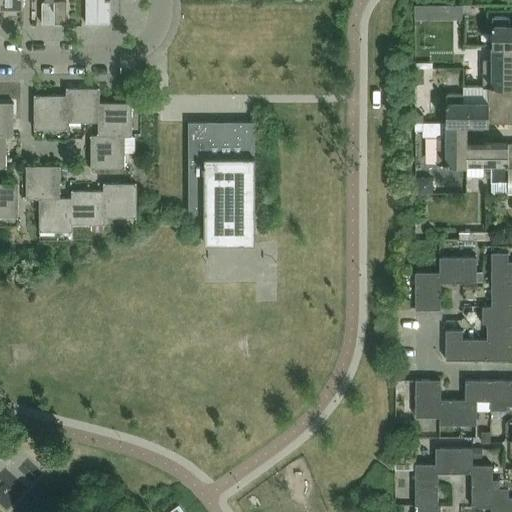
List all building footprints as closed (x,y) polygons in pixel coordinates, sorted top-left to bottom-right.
[(53,0),(44,0),(44,1),(41,1),(41,23),(53,23),(53,1),(53,0)] [(97,23),(97,0),(85,0),(85,23),(97,23)] [(97,0),(97,23),(110,23),(110,1),(105,1),(104,0),(97,0)] [(66,1),(53,1),(53,23),(66,23),(66,1)] [(462,12),(462,4),(434,4),(434,15),(462,15),(462,12)] [(471,12),(471,4),(462,4),(462,12),(471,12)] [(511,45),(511,25),(509,25),(509,16),(491,16),(492,46),(511,46),(511,45)] [(511,87),(511,62),(511,46),(492,46),(492,59),(483,59),(483,87),(488,87),(511,87)] [(423,69),(414,69),(415,84),(423,84),(423,69)] [(98,102),(99,102),(99,87),(65,87),(65,94),(66,94),(66,122),(67,122),(97,122),(98,122),(98,102)] [(511,99),(511,87),(488,87),(488,99),(511,99)] [(488,123),(488,111),(488,102),(463,102),(463,93),(446,93),(446,123),(467,123),(488,123)] [(66,94),(65,94),(33,95),(33,128),(67,129),(67,122),(66,122),(66,94)] [(511,111),(511,99),(488,99),(488,102),(488,111),(511,111)] [(13,136),(13,102),(0,101),(0,134),(6,135),(6,136),(13,136)] [(131,136),(131,103),(131,102),(99,102),(98,102),(98,122),(97,122),(97,134),(97,135),(124,135),(124,136),(131,136)] [(511,123),(511,111),(488,111),(488,123),(511,123)] [(423,114),(414,115),(414,123),(423,123),(423,114)] [(254,121),(188,121),(188,214),(204,214),(204,243),(255,243),(254,121)] [(468,143),(467,123),(446,123),(446,136),(435,136),(435,164),(468,164),(468,143)] [(124,168),(124,136),(124,135),(97,135),(97,134),(90,134),(90,168),(124,168)] [(507,168),(508,143),(468,143),(468,164),(489,164),(489,193),(507,193),(507,168)] [(60,165),(25,165),(25,198),(39,198),(59,198),(59,197),(60,165)] [(429,165),(415,165),(415,193),(429,193),(429,165)] [(18,182),(17,182),(0,182),(0,216),(18,216),(18,182)] [(136,217),(136,183),(103,182),(102,190),(103,190),(103,217),(104,217),(136,217)] [(103,190),(102,190),(71,190),(71,197),(71,224),(72,224),(104,224),(104,217),(103,217),(103,190)] [(71,197),(59,197),(59,198),(39,198),(39,231),(72,231),(72,224),(71,224),(71,197)] [(486,232),(460,232),(460,240),(486,240),(486,232)] [(494,232),(486,232),(486,240),(494,240),(494,232)] [(511,281),(511,260),(507,261),(508,252),(491,252),(491,282),(511,282),(511,281)] [(476,257),(439,257),(439,272),(439,282),(440,282),(476,282),(476,257)] [(440,309),(440,282),(439,282),(439,272),(415,272),(415,309),(440,309)] [(511,323),(511,282),(491,282),(491,306),(482,306),(482,323),(486,323),(511,323)] [(474,299),(488,300),(490,287),(476,285),(474,299)] [(478,359),(478,338),(462,338),(462,321),(454,321),(453,329),(445,329),(445,359),(478,359)] [(511,359),(511,323),(486,323),(486,338),(478,338),(478,359),(511,359)] [(415,416),(439,416),(439,399),(440,399),(440,379),(415,379),(415,416)] [(507,409),(507,405),(507,379),(465,379),(465,399),(465,400),(476,400),(490,400),(490,409),(507,409)] [(476,424),(476,400),(465,400),(465,399),(440,399),(439,399),(439,416),(439,424),(476,424)] [(0,471),(18,487),(43,458),(44,459),(51,451),(36,438),(18,459),(0,443),(0,471)] [(472,464),(472,447),(435,447),(435,463),(436,463),(436,472),(438,472),(471,472),(471,464),(472,464)] [(437,504),(438,472),(436,472),(436,463),(435,463),(415,463),(415,504),(437,504)] [(491,487),(499,487),(499,479),(492,479),(492,464),(472,464),(471,464),(471,472),(471,506),(491,506),(491,487)] [(511,511),(511,496),(508,497),(508,488),(499,487),(491,487),(491,506),(490,511),(511,511)]
